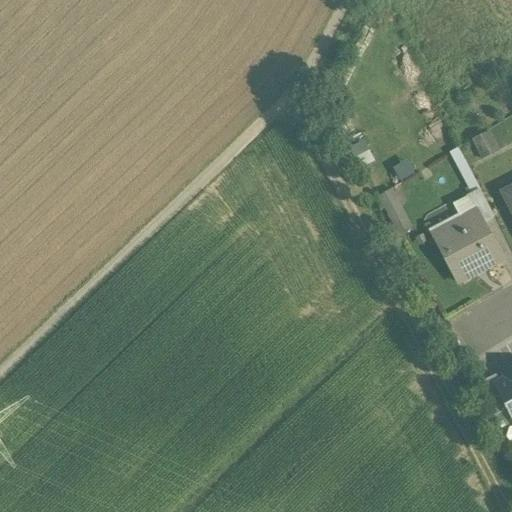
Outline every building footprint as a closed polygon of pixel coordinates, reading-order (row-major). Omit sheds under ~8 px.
[(467,144),(478,163),(497,153),(486,134),(467,144)] [(494,218),(480,192),(468,198),(478,217),(481,223),(482,222),(483,224),(494,218)] [(399,235),(410,229),(390,193),(379,199),(399,235)] [(478,217),(436,239),(459,284),(503,262),(483,224),(482,222),(481,223),(478,217)] [(511,371),(504,376),(507,381),(500,385),(496,387),(509,411),(511,416),(511,371)] [(496,377),(477,387),(494,419),(509,411),(496,387),(500,385),(496,377)]
